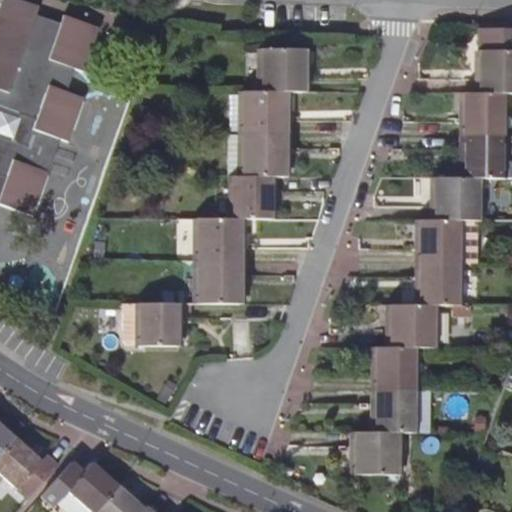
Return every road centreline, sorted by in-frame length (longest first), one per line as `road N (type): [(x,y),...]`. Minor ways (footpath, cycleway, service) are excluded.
road 1 (residential): [(399,0),(396,41),(284,356),(238,405)]
road 2 (tertiary): [(0,364),(93,422),(289,511)]
